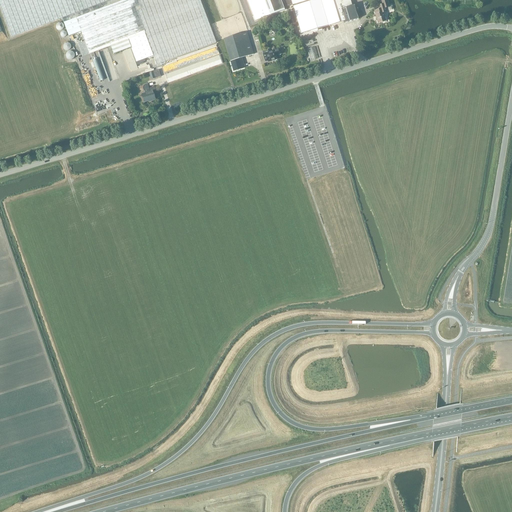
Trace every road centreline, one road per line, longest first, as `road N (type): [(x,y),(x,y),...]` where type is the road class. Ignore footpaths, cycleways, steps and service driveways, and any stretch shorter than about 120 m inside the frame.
road 1 (unclassified): [(0,175),(477,28),(511,28)]
road 2 (trunk): [(433,323),(308,324),(275,334),(176,455),(137,479),(38,511)]
road 3 (trunk): [(427,414),(58,511)]
road 4 (trunk): [(427,414),(308,428),(281,413),(267,379),(278,350),(304,334),(433,334)]
road 5 (trunk): [(102,511),(422,432)]
road 6 (unclassified): [(511,100),(490,225),(452,290)]
road 7 (trunk): [(284,511),(293,484),(309,469),(422,432)]
road 8 (secondary): [(447,380),(435,511)]
